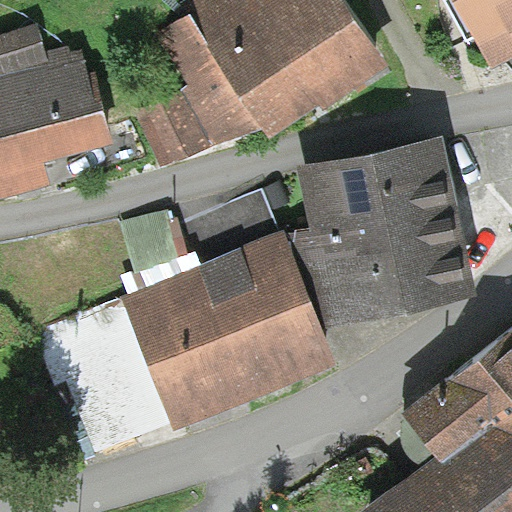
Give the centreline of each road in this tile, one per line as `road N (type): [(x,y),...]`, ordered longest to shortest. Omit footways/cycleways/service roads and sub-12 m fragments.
road 1 (residential): [(511,288),(477,317),(278,426),(11,511)]
road 2 (residential): [(0,223),(183,185),(286,150),(511,108)]
